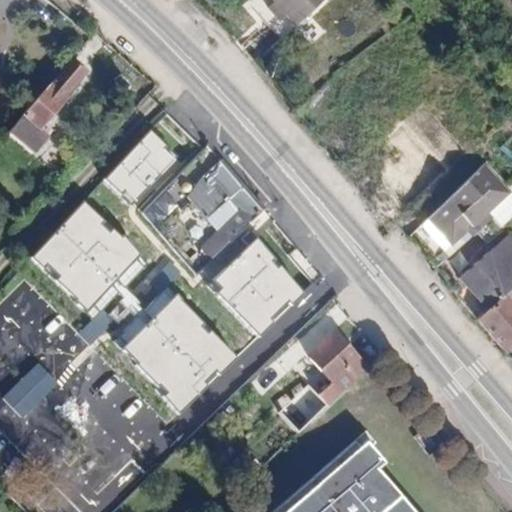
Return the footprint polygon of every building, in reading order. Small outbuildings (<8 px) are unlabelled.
[(279,38),(293,25),(270,0),(254,0),(249,6),(279,38)] [(270,0),(293,25),(320,0),(270,0)] [(64,93),(82,72),(67,60),(4,133),(29,155),(47,135),(37,127),(65,94),(64,93)] [(320,95),(336,82),(329,74),(313,88),(320,95)] [(325,142),(360,183),(383,162),(369,147),(374,142),(342,106),(327,119),(338,131),(325,142)] [(170,153),(155,140),(127,170),(156,198),(198,153),(183,139),(170,153)] [(202,174),(183,191),(181,192),(214,231),(198,245),(209,257),(226,241),(260,208),(219,158),(202,174)] [(194,163),(175,180),(183,191),(202,174),(194,163)] [(407,234),(434,267),(487,219),(482,214),(506,191),(480,163),(407,234)] [(89,200),(35,258),(96,314),(150,256),(89,200)] [(276,226),(260,208),(226,241),(236,252),(242,259),(276,226)] [(206,280),(236,252),(226,241),(209,257),(196,270),(206,280)] [(486,248),(455,276),(463,285),(484,310),(511,284),(511,251),(499,263),(486,248)] [(281,273),(315,314),(333,298),(336,295),(302,256),(281,273)] [(511,344),(511,284),(484,310),(476,317),(474,319),(503,353),(511,344)] [(123,352),(182,412),(239,355),(180,296),(123,352)] [(77,319),(83,312),(74,304),(69,311),(77,319)] [(67,337),(76,325),(56,308),(46,319),(67,337)] [(323,408),(363,369),(329,333),(303,358),(328,383),(313,397),(323,408)] [(25,339),(6,357),(13,364),(32,346),(25,339)] [(58,384),(38,364),(3,398),(23,418),(58,384)] [(85,409),(127,455),(149,435),(107,388),(85,409)] [(372,432),(360,421),(262,511),(273,511),(358,432),(365,439),(372,432)] [(411,511),(391,489),(368,464),(373,460),(379,454),(365,439),(358,432),(273,511),(411,511)] [(246,481),(258,470),(244,455),(232,466),(246,481)] [(368,464),(391,489),(395,484),(373,460),(368,464)]
